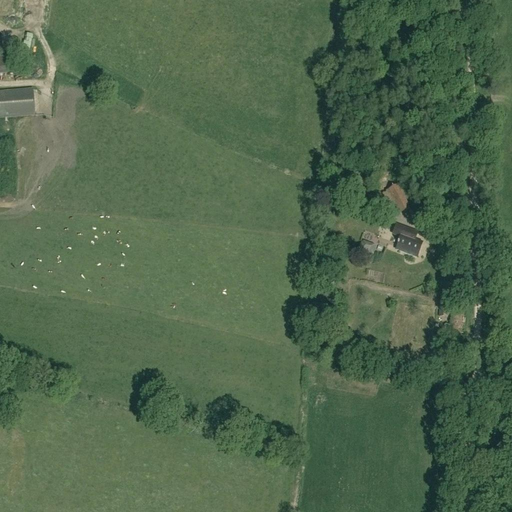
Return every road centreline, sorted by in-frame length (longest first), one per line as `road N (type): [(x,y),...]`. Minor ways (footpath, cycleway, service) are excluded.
road 1 (track): [(478,386),(469,19)]
road 2 (track): [(467,511),(470,401),(478,386)]
